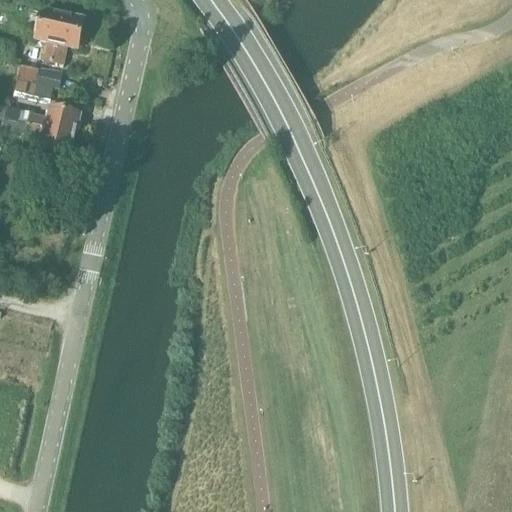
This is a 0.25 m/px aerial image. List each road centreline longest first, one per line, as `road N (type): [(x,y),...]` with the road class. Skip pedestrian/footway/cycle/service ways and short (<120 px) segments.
road 1 (primary): [(394,511),(379,402),(342,260),(275,107),(209,0)]
road 2 (tertiary): [(36,511),(138,49),(142,23),(134,0)]
